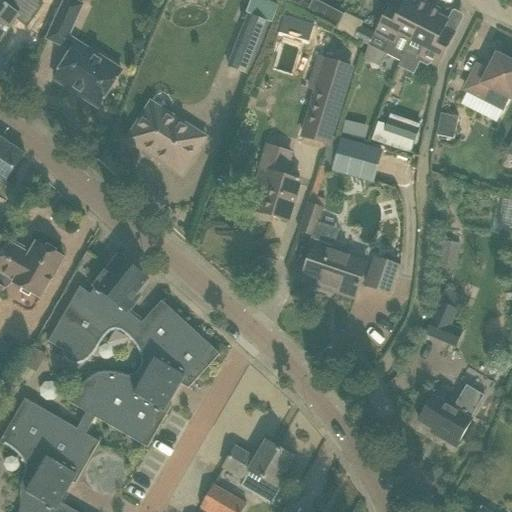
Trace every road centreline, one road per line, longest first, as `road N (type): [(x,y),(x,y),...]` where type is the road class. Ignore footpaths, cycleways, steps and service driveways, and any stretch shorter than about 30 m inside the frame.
road 1 (tertiary): [(251,331),(0,97)]
road 2 (tertiary): [(388,511),(330,411),(251,331)]
road 3 (residential): [(149,511),(251,331)]
